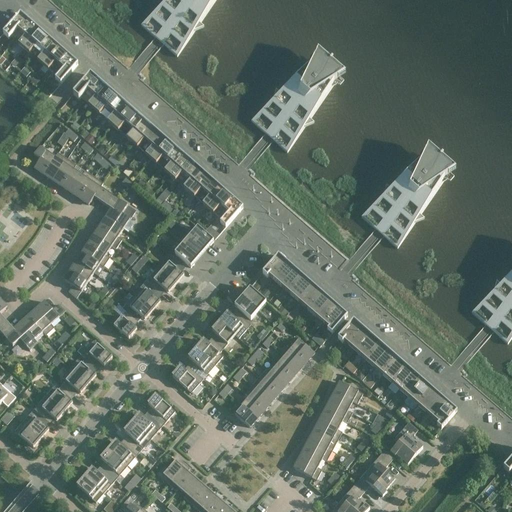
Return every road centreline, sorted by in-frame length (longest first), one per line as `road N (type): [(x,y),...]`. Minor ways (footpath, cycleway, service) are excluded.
road 1 (residential): [(269,218),(22,0)]
road 2 (residential): [(470,414),(270,235),(269,218)]
road 3 (residential): [(143,369),(269,218)]
road 4 (residential): [(43,478),(143,369)]
road 5 (residential): [(387,511),(470,414)]
road 6 (residential): [(143,369),(52,280)]
road 7 (residential): [(235,448),(143,369)]
